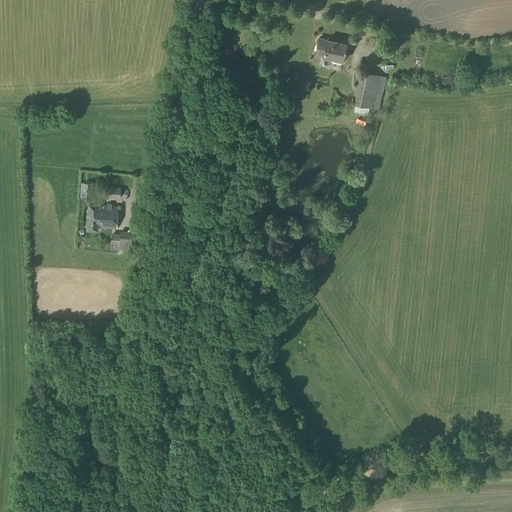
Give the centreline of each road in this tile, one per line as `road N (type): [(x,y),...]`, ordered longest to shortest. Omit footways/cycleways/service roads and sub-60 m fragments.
road 1 (track): [(140,511),(148,254),(195,0)]
road 2 (track): [(511,459),(396,466),(295,511)]
